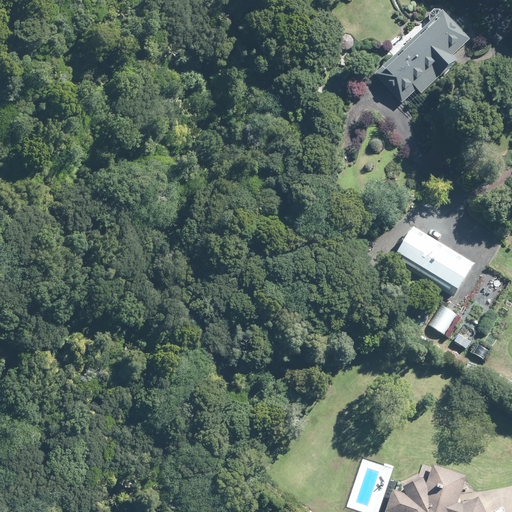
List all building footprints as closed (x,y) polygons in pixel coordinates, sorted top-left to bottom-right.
[(470,44),(443,15),(375,77),(402,107),(417,93),(420,96),(456,64),(452,59),(470,44)] [(413,227),(395,257),(403,262),(401,265),(454,297),(474,264),(413,227)] [(457,316),(440,306),(428,327),(445,337),(457,316)] [(476,333),(466,327),(455,345),(465,351),(476,333)] [(489,352),(477,345),(470,356),(483,363),(489,352)] [(406,483),(394,480),(385,511),(482,511),(476,498),(462,505),(458,503),(466,475),(417,463),(414,475),(408,474),(406,483)]
